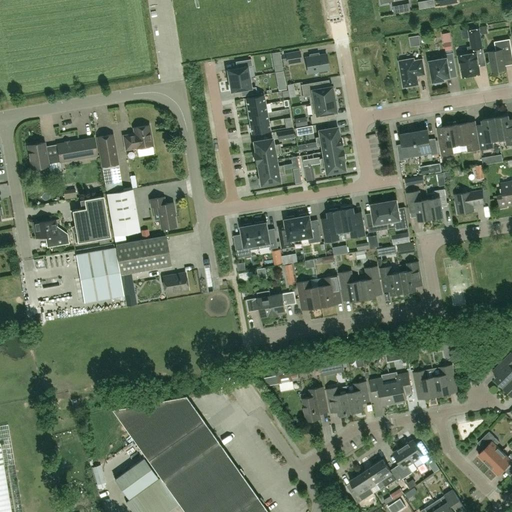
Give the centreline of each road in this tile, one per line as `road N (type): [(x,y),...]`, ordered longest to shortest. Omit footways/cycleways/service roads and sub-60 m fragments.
road 1 (residential): [(248,338),(437,310),(427,242),(511,227)]
road 2 (residential): [(203,215),(184,119),(164,94),(4,116)]
road 3 (residential): [(29,273),(4,116)]
road 4 (residential): [(511,92),(356,118)]
road 5 (residential): [(299,469),(358,428),(440,414)]
road 6 (residential): [(234,209),(210,58)]
road 7 (residential): [(370,186),(234,209)]
road 8 (residential): [(356,118),(332,0)]
